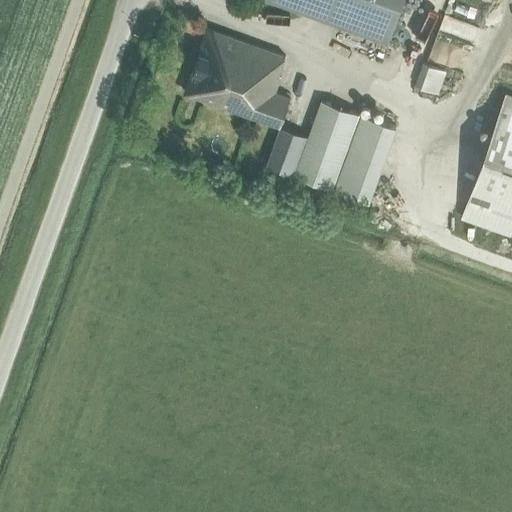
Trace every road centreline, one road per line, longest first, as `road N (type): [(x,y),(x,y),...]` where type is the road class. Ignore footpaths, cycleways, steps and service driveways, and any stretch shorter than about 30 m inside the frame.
road 1 (track): [(511,263),(428,232),(417,116),(291,32),(212,0)]
road 2 (unclassified): [(0,374),(134,0)]
